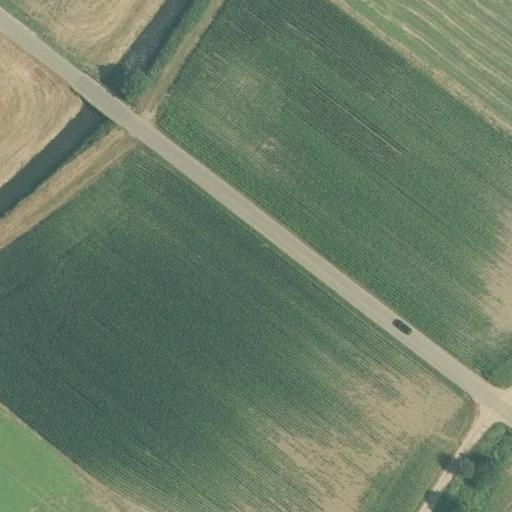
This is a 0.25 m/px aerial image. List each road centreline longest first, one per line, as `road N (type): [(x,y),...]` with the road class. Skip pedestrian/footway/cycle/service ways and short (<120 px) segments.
road 1 (unclassified): [(0,25),(511,415)]
road 2 (track): [(0,244),(139,131)]
road 3 (track): [(135,128),(215,0)]
